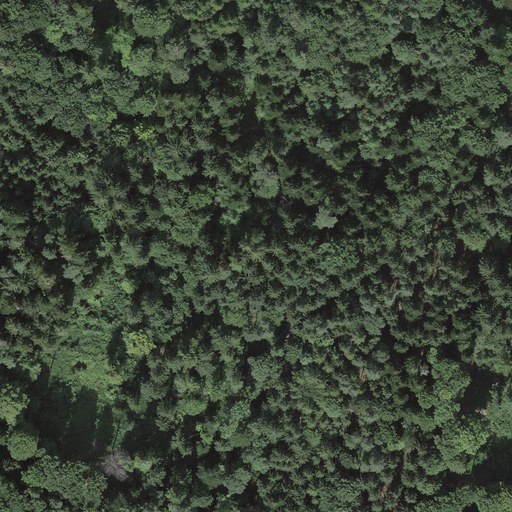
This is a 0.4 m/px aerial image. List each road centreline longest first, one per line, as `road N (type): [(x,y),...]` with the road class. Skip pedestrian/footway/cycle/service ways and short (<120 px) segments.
road 1 (track): [(511,126),(497,153),(362,272),(313,300),(286,336),(290,387),(315,463),(298,511)]
road 2 (track): [(441,0),(511,103)]
